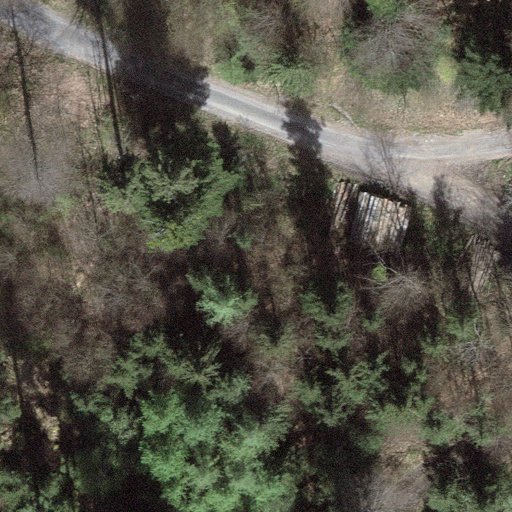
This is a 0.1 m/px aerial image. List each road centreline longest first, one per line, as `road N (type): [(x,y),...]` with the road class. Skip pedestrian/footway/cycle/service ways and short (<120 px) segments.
road 1 (track): [(392,151),(0,1)]
road 2 (track): [(392,151),(511,208)]
road 3 (track): [(511,130),(392,151)]
